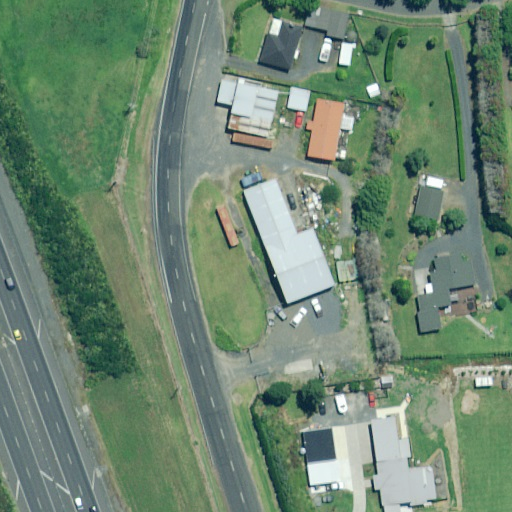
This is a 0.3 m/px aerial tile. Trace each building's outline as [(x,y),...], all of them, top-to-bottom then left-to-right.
[(348,14),(309,6),(305,26),(328,30),(326,35),(343,39),(348,14)] [(284,20),(273,17),(260,61),(291,70),(303,26),(284,20)] [(353,45),(342,43),(339,64),(350,66),(353,45)] [(238,78),(237,83),(222,79),(217,102),(231,105),(226,128),(234,129),(231,141),(271,149),(273,138),(269,137),(278,91),(243,84),(244,79),(238,78)] [(310,91),(291,88),(288,107),(306,111),(310,91)] [(345,104),(317,100),(314,122),(308,121),(307,129),(312,130),(308,156),(335,160),(340,128),(352,130),(354,118),(343,117),(345,104)] [(297,235),(275,179),(244,192),(287,303),(334,285),(312,229),(297,235)] [(444,192),(421,187),(415,215),(438,220),(444,192)] [(353,192),(349,212),(356,213),(351,235),(361,237),(370,195),(353,192)] [(436,271),(431,272),(432,283),(425,284),(426,294),(415,296),(421,332),(441,328),(438,306),(461,303),(459,285),(476,283),(471,254),(435,260),(436,271)] [(400,458),(395,419),(371,422),(378,475),(373,476),(375,490),(380,490),(382,505),(410,502),(410,505),(426,504),(426,500),(446,498),(444,478),(434,479),(433,468),(408,471),(406,457),(400,458)]
